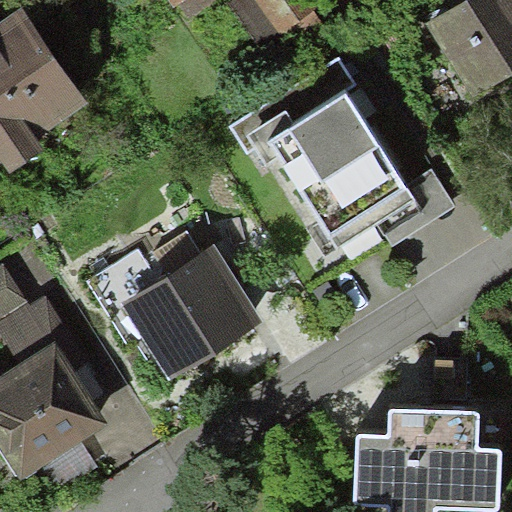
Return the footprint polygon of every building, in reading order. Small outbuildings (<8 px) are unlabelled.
[(168,0),(186,25),(222,0),(168,0)] [(314,0),(234,0),(228,4),(263,55),(289,37),(302,55),(336,32),(314,0)] [(475,96),(511,71),(511,0),(465,0),(428,25),(475,96)] [(32,140),(81,108),(19,15),(0,27),(0,171),(37,147),(32,140)] [(337,58),(228,129),(257,174),(266,169),(323,257),(373,225),(389,250),(454,208),(428,168),(403,184),(361,119),(373,112),(337,58)] [(168,380),(262,322),(215,246),(121,304),(168,380)] [(85,383),(100,373),(49,291),(29,304),(4,265),(0,267),(0,333),(1,333),(23,368),(0,382),(0,453),(20,486),(113,428),(85,383)] [(475,421),(394,418),(393,442),(361,441),(359,509),(390,510),(389,511),(501,511),(503,457),(474,456),(475,421)]
